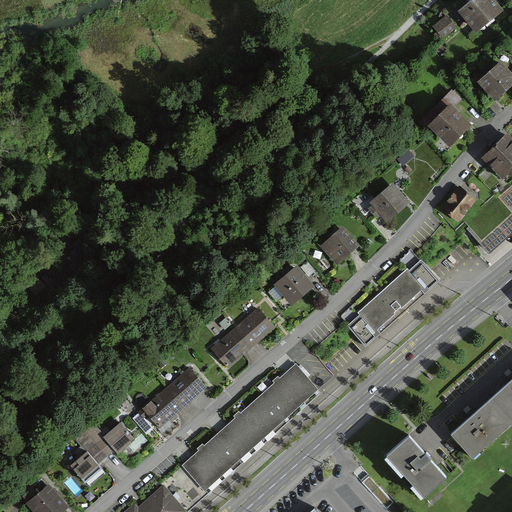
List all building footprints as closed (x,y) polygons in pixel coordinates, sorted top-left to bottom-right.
[(491,0),(471,0),(456,13),(474,35),(501,12),(491,0)] [(445,16),(431,27),(441,38),(454,27),(445,16)] [(499,64),(475,85),(491,103),(511,85),(511,83),(508,79),(511,77),(499,64)] [(448,150),(468,128),(446,108),(426,130),(448,150)] [(511,142),(505,136),(480,161),(500,181),(511,169),(511,142)] [(393,188),(373,205),(387,222),(407,205),(393,188)] [(475,202),(457,188),(439,210),(457,224),(475,202)] [(511,235),(511,188),(467,226),(491,254),(511,235)] [(342,232),(325,249),(338,263),(356,247),(342,232)] [(43,274),(57,292),(98,258),(84,240),(43,274)] [(358,337),(430,272),(422,263),(413,272),(410,269),(360,314),(363,317),(350,329),(358,337)] [(297,271),(278,287),(293,305),(312,289),(297,271)] [(430,272),(358,337),(366,346),(439,281),(430,272)] [(258,312),(236,331),(251,348),(273,329),(258,312)] [(236,331),(215,350),(229,367),(251,348),(236,331)] [(262,399),(278,417),(312,387),(317,393),(334,378),(313,354),(262,399)] [(166,390),(182,409),(206,388),(191,370),(166,390)] [(511,381),(493,397),(511,418),(511,381)] [(233,456),(179,504),(186,511),(188,511),(320,396),(317,393),(312,387),(278,417),(233,456)] [(160,427),(182,409),(166,390),(141,411),(147,417),(150,414),(160,427)] [(511,418),(493,397),(453,433),(473,456),(511,422),(511,418)] [(217,438),(233,456),(278,417),(262,399),(217,438)] [(92,436),(108,455),(117,448),(119,451),(136,437),(124,423),(106,437),(100,430),(92,436)] [(411,434),(386,455),(420,496),(445,475),(411,434)] [(72,462),(91,484),(108,470),(100,462),(108,455),(92,436),(84,443),(89,448),(72,462)] [(179,504),(233,456),(217,438),(163,486),(179,504)] [(28,501),(37,511),(59,511),(69,503),(51,482),(28,501)] [(135,506),(127,511),(186,511),(179,504),(163,486),(137,508),(135,506)] [(322,511),(315,503),(304,511),(322,511)]
